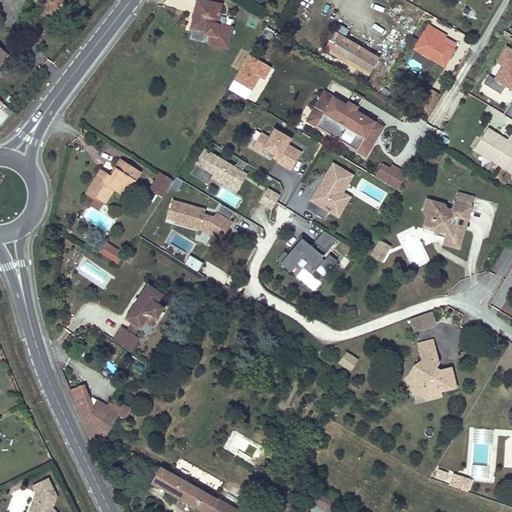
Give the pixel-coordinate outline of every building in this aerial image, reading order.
[(31,0),(51,15),(62,0),(31,0)] [(202,0),(198,0),(192,26),(206,30),(212,31),(211,34),(209,42),(227,47),(232,27),(218,24),(214,23),(216,13),(220,14),(223,5),(202,0)] [(429,24),(415,48),(440,62),(444,55),(450,58),(455,48),(443,42),(447,35),(429,24)] [(379,58),(344,37),(347,32),(339,27),(335,32),(334,32),(325,48),(369,75),(379,58)] [(0,64),(9,55),(0,47),(0,64)] [(511,51),(507,49),(498,64),(503,67),(495,81),(511,91),(511,51)] [(444,55),(440,62),(445,65),(450,58),(444,55)] [(255,89),(267,66),(248,56),(236,79),(255,89)] [(418,107),(430,114),(440,95),(428,89),(418,107)] [(375,121),(356,110),(358,106),(350,101),(348,105),(325,91),(308,120),(327,131),(335,118),(366,136),(375,121)] [(358,106),(363,97),(355,92),(350,101),(358,106)] [(2,105),(0,107),(0,123),(9,111),(2,105)] [(367,155),(378,135),(383,126),(375,121),(366,136),(335,118),(327,131),(367,155)] [(496,134),(487,127),(473,149),(511,174),(511,133),(510,132),(505,139),(503,143),(494,137),(496,134)] [(291,139),(274,129),(270,138),(263,134),(254,148),(262,153),(264,149),(275,155),(280,158),(278,160),(277,163),(291,171),(302,153),(288,144),(291,139)] [(505,139),(496,134),(494,137),(503,143),(505,139)] [(249,164),(241,159),(236,168),(206,150),(192,175),(210,185),(214,179),(216,175),(236,187),(245,173),(244,173),(249,164)] [(353,175),(333,163),(307,209),(325,219),(330,212),(339,217),(345,208),(337,203),(343,192),(353,175)] [(383,164),(376,176),(384,180),(398,189),(407,173),(393,164),(391,168),(383,164)] [(113,189),(125,197),(135,180),(114,166),(109,174),(107,179),(99,174),(88,192),(89,192),(86,197),(91,200),(94,196),(105,203),(113,189)] [(109,174),(102,169),(99,174),(107,179),(109,174)] [(248,175),(245,173),(236,187),(216,175),(214,179),(238,193),(248,175)] [(153,191),(165,199),(175,183),(163,175),(153,191)] [(281,197),(269,190),(261,202),(273,209),(281,197)] [(351,197),(343,192),(337,203),(345,208),(351,197)] [(105,203),(94,196),(91,200),(101,206),(105,203)] [(428,211),(432,213),(435,204),(426,201),(422,214),(428,211)] [(208,212),(175,203),(170,220),(177,222),(177,224),(207,233),(214,237),(223,242),(230,229),(226,227),(229,221),(231,223),(236,214),(223,206),(215,219),(206,217),(208,212)] [(428,211),(422,214),(425,219),(423,228),(431,230),(435,236),(440,233),(444,235),(443,239),(441,245),(458,250),(464,230),(456,228),(454,225),(449,223),(450,220),(458,217),(467,220),(470,209),(452,204),(450,213),(445,214),(444,211),(443,207),(435,204),(432,213),(428,211)] [(464,230),(467,220),(458,217),(450,220),(449,223),(454,225),(456,228),(464,230)] [(339,239),(325,231),(315,242),(319,245),(316,249),(303,239),(290,255),(285,251),(278,260),(292,272),(304,257),(316,266),(339,239)] [(223,242),(214,237),(210,244),(218,249),(223,242)] [(391,246),(380,239),(371,255),(382,261),(391,246)] [(99,250),(118,264),(125,254),(107,240),(99,250)] [(197,271),(202,261),(189,254),(183,264),(197,271)] [(330,254),(322,264),(330,270),(338,261),(330,254)] [(201,272),(228,285),(232,275),(206,263),(201,272)] [(128,334),(136,338),(137,339),(142,332),(149,336),(153,329),(153,330),(161,318),(154,313),(150,310),(155,302),(143,294),(134,309),(137,312),(135,316),(131,314),(121,329),(128,334)] [(155,302),(150,310),(154,313),(159,304),(155,302)] [(432,313),(411,320),(414,330),(423,327),(423,328),(435,324),(432,313)] [(132,344),(136,338),(128,334),(124,340),(132,344)] [(138,348),(132,344),(124,340),(117,335),(109,348),(129,361),(138,348)] [(435,354),(432,342),(417,346),(420,357),(435,354)] [(357,361),(347,353),(341,361),(350,369),(357,361)] [(440,392),(455,388),(451,369),(440,371),(438,373),(437,376),(432,373),(434,370),(438,364),(435,354),(420,357),(421,364),(424,366),(420,371),(413,368),(406,379),(411,382),(414,392),(425,389),(427,400),(441,397),(440,392)] [(70,390),(84,424),(93,409),(83,384),(70,390)] [(425,389),(414,392),(427,400),(425,389)] [(93,409),(84,424),(90,437),(93,432),(105,438),(120,408),(100,396),(93,409)] [(151,483),(201,511),(237,511),(160,467),(156,472),(151,483)] [(445,479),(446,471),(436,469),(434,477),(445,479)] [(468,490),(471,476),(449,472),(447,486),(468,490)] [(17,482),(5,488),(8,494),(20,488),(17,482)] [(472,482),(469,493),(480,496),(483,486),(472,482)] [(325,499),(311,490),(306,499),(311,502),(327,511),(328,511),(332,511),(337,506),(332,503),(325,499)] [(337,496),(329,492),(325,499),(332,503),(337,496)] [(32,511),(36,502),(32,500),(27,511),(32,511)] [(56,511),(53,508),(36,502),(32,511),(56,511)] [(326,511),(327,511),(311,502),(306,510),(309,511),(326,511)]
